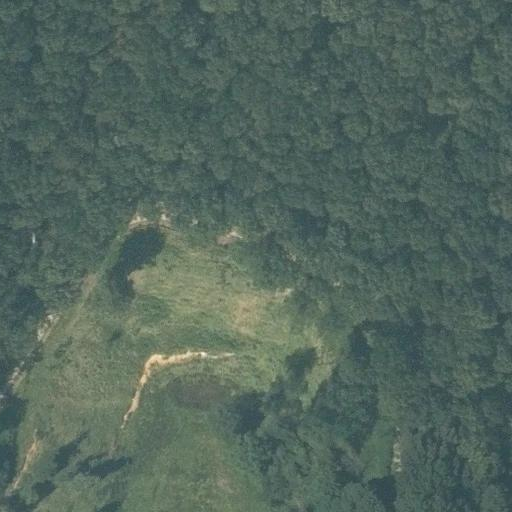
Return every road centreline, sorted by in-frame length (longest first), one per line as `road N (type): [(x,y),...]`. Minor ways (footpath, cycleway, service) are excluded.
road 1 (track): [(399,511),(388,393),(360,312),(338,286),(246,239),(148,221),(95,241),(0,394)]
road 2 (track): [(32,0),(34,43),(0,141)]
